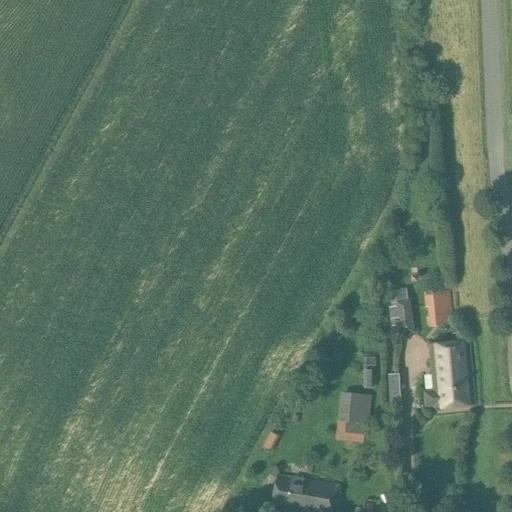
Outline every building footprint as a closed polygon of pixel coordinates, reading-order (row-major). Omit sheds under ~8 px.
[(453,324),(447,290),(423,293),(425,308),(427,308),(428,318),(426,318),(427,328),(454,325),(453,324)] [(408,300),(407,292),(396,293),(397,302),(392,303),(391,327),(399,326),(400,335),(414,333),(409,300),(408,300)] [(474,405),(469,345),(429,349),(435,409),(474,405)] [(400,375),(389,376),(390,404),(401,403),(400,375)] [(343,395),(339,438),(362,440),(367,398),(343,395)] [(332,511),(337,486),(276,476),(270,510),(279,511),(332,511)]
